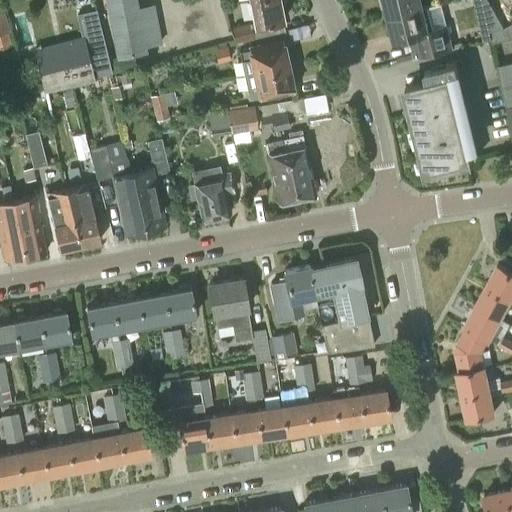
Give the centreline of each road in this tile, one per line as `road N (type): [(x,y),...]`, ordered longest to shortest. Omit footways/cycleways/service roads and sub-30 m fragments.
road 1 (residential): [(0,289),(391,216)]
road 2 (residential): [(70,511),(435,447)]
road 3 (residential): [(435,447),(391,216)]
road 4 (residential): [(391,216),(369,113),(326,0)]
road 5 (residential): [(391,216),(511,198)]
